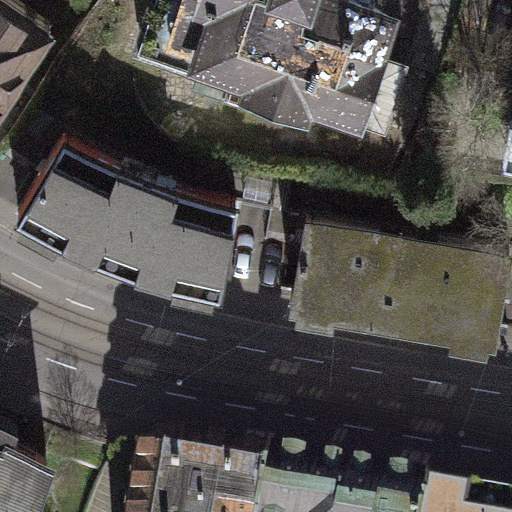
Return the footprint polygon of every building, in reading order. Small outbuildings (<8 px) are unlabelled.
[(0,0),(0,89),(51,16),(24,0),(0,0)] [(152,0),(139,41),(201,62),(204,53),(237,64),(228,90),(261,101),(266,86),(304,99),(308,87),(382,113),(401,58),(374,49),(388,9),(383,8),(360,0),(152,0)] [(386,0),(383,8),(388,9),(374,49),(401,58),(420,0),(386,0)] [(147,165),(65,128),(15,201),(104,250),(221,285),(237,192),(147,165)] [(511,240),(306,205),(291,295),(495,330),(511,240)] [(0,511),(13,511),(44,434),(10,419),(15,406),(0,399),(0,511)] [(245,511),(256,456),(152,438),(125,455),(121,481),(113,511),(245,511)] [(411,511),(416,486),(256,456),(245,511),(411,511)] [(511,511),(511,507),(418,493),(413,511),(511,511)]
